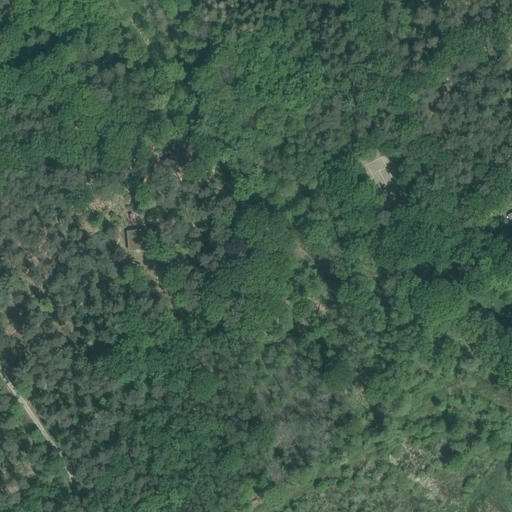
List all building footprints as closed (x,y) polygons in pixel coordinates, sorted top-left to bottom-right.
[(51,30),(47,34),(51,39),(53,37),(57,41),(62,37),(58,32),(59,30),(56,27),(55,28),(54,28),(52,29),(50,30),(51,30)] [(58,113),(63,121),(68,118),(63,110),(58,113)] [(364,139),(354,145),(358,152),(368,146),(364,139)] [(415,230),(406,235),(409,242),(419,238),(415,230)] [(128,232),(129,242),(142,241),(141,231),(128,232)] [(110,345),(113,350),(124,344),(121,339),(110,345)] [(153,347),(144,350),(146,356),(155,353),(153,347)] [(191,459),(199,467),(203,463),(195,455),(191,459)]
